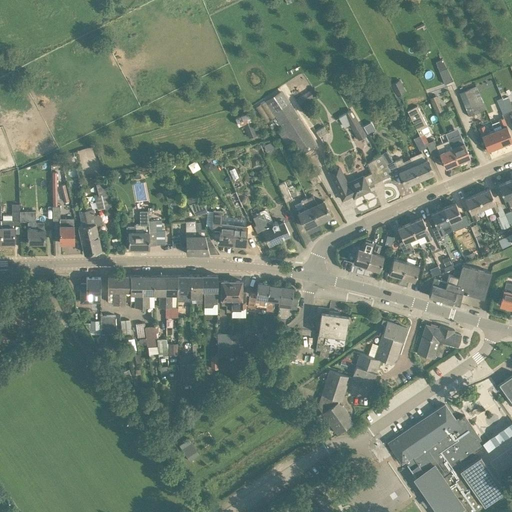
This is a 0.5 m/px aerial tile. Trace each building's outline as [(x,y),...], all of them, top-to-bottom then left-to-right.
[(446,84),(452,81),(447,71),(441,74),(446,84)] [(400,79),(391,84),(396,95),(405,91),(400,79)] [(485,109),(476,86),(459,93),(469,116),(485,109)] [(302,104),(312,98),(308,91),(298,97),(302,104)] [(430,97),(436,112),(443,109),(437,95),(430,97)] [(511,105),(508,97),(503,99),(508,112),(511,110),(511,105)] [(503,114),(508,112),(503,99),(502,98),(497,100),(503,114)] [(272,113),(291,140),(300,155),(317,144),(289,102),(272,113)] [(421,128),(427,125),(417,106),(407,111),(419,135),(420,135),(423,134),(421,128)] [(351,109),(338,118),(340,120),(345,117),(359,140),(367,135),(355,115),(351,109)] [(500,145),(511,140),(511,139),(503,118),(498,120),(499,121),(502,129),(495,132),(500,145)] [(252,120),(251,120),(243,124),(249,138),(257,134),(252,120)] [(375,129),(370,122),(363,126),(367,133),(375,129)] [(500,145),(495,132),(488,135),(484,126),(479,128),(487,150),(500,145)] [(291,140),(284,130),(279,134),(285,143),(291,140)] [(470,157),(460,134),(448,140),(449,140),(449,141),(452,148),(458,162),(470,157)] [(419,135),(413,138),(419,150),(426,147),(426,146),(424,144),(422,140),(420,135),(419,135)] [(428,142),(424,144),(426,146),(427,146),(431,156),(439,153),(445,168),(458,162),(452,148),(444,151),(441,143),(436,145),(433,140),(428,142)] [(264,146),(266,151),(275,147),(273,142),(264,146)] [(387,166),(394,161),(387,151),(381,154),(387,166)] [(421,152),(409,157),(413,165),(419,179),(433,173),(427,160),(425,161),(421,152)] [(367,163),(371,173),(375,182),(392,174),(387,166),(381,154),(367,163)] [(401,158),(394,161),(395,163),(405,186),(419,179),(413,165),(406,168),(401,158)] [(193,171),(201,167),(197,160),(190,163),(193,171)] [(313,167),(305,172),(313,186),(321,181),(313,167)] [(369,190),(367,186),(363,177),(362,176),(348,184),(339,167),(329,172),(342,200),(352,195),(353,198),(369,190)] [(498,185),(507,207),(511,205),(511,204),(511,202),(511,201),(511,183),(511,180),(498,185)] [(109,207),(103,182),(95,183),(97,194),(95,195),(98,210),(104,208),(109,207)] [(285,182),(278,185),(285,202),(292,199),(285,182)] [(69,201),(65,184),(61,185),(65,202),(69,201)] [(498,210),(489,189),(477,194),(483,208),(490,205),(493,213),(498,210)] [(208,212),(202,194),(185,199),(196,216),(208,212)] [(483,208),(477,194),(464,199),(474,221),(479,219),(478,216),(485,213),(483,208)] [(312,196),(306,199),(317,222),(330,216),(323,201),(316,204),(312,196)] [(317,222),(306,199),(301,201),(305,211),(299,214),(305,227),(317,222)] [(0,221),(1,243),(14,243),(14,224),(18,224),(18,222),(20,222),(19,211),(19,202),(12,202),(13,204),(11,204),(12,215),(3,215),(3,221),(0,221)] [(465,225),(455,203),(443,208),(449,223),(456,220),(460,227),(465,225)] [(84,253),(101,249),(96,225),(102,224),(100,216),(98,214),(93,215),(91,205),(85,207),(84,206),(80,207),(81,210),(79,211),(83,228),(79,228),(84,253)] [(52,220),(59,220),(59,221),(60,243),(74,243),(73,218),(60,218),(59,207),(52,207),(52,220)] [(446,233),(442,225),(449,223),(443,208),(431,214),(440,236),(446,233)] [(272,223),(267,211),(265,209),(252,215),(256,224),(254,224),(259,235),(263,233),(269,244),(290,235),(284,222),(278,225),(277,222),(275,222),(272,223)] [(126,227),(126,248),(149,248),(149,244),(165,244),(164,231),(162,231),(162,220),(149,220),(149,210),(141,210),(140,224),(136,224),(135,224),(135,227),(126,227)] [(232,243),(233,224),(220,223),(221,210),(213,210),(211,232),(220,232),(219,242),(232,243)] [(44,243),(44,230),(44,223),(36,223),(35,211),(19,211),(20,222),(27,222),(28,243),(44,243)] [(503,229),(510,227),(509,223),(505,214),(498,216),(503,229)] [(432,239),(422,217),(410,223),(416,237),(423,234),(427,241),(432,239)] [(198,253),(197,237),(195,237),(194,222),(186,222),(186,254),(198,253)] [(197,237),(198,253),(219,253),(206,235),(205,235),(205,229),(202,229),(200,222),(195,223),(195,222),(194,222),(195,237),(197,237)] [(416,237),(410,223),(397,228),(404,243),(400,244),(404,253),(408,253),(415,252),(411,245),(419,242),(416,237)] [(245,244),(246,225),(233,224),(232,243),(245,244)] [(391,247),(393,237),(387,235),(385,246),(391,247)] [(479,247),(484,244),(481,235),(475,237),(479,247)] [(181,247),(181,236),(172,236),(172,247),(181,247)] [(366,267),(371,252),(370,252),(374,241),(366,239),(362,249),(358,248),(353,263),(366,267)] [(379,270),(383,255),(371,252),(366,267),(379,270)] [(475,258),(473,252),(464,255),(467,261),(475,258)] [(451,264),(448,257),(442,259),(445,267),(451,264)] [(401,277),(406,262),(393,258),(389,273),(401,277)] [(406,262),(401,277),(414,281),(419,266),(406,262)] [(446,282),(434,278),(429,296),(459,305),(462,293),(484,300),(492,273),(463,264),(459,278),(449,275),(446,282)] [(434,267),(431,273),(433,277),(441,274),(438,266),(434,267)] [(119,275),(107,275),(107,302),(113,302),(113,303),(119,304),(119,275)] [(124,304),(124,293),(130,293),(130,294),(131,294),(130,275),(119,275),(119,304),(124,304)] [(142,307),(142,275),(130,275),(131,294),(134,294),(135,307),(142,307)] [(154,295),(154,275),(142,275),(142,307),(142,311),(146,311),(146,307),(149,307),(149,305),(154,305),(154,295)] [(164,275),(154,275),(154,295),(159,295),(159,307),(166,308),(164,275)] [(178,317),(178,301),(177,301),(177,275),(164,275),(166,308),(166,317),(178,317)] [(190,275),(177,275),(177,301),(178,301),(190,301),(190,298),(191,298),(190,275)] [(204,292),(204,275),(190,275),(191,298),(191,302),(197,302),(197,303),(202,303),(201,292),(204,292)] [(217,303),(217,276),(217,275),(204,275),(204,292),(205,306),(212,306),(214,303),(217,303)] [(101,292),(101,277),(86,277),(86,283),(80,283),(80,303),(93,303),(93,292),(101,292)] [(231,310),(231,281),(221,281),(221,305),(226,305),(226,312),(231,312),(231,310)] [(245,291),(241,291),(241,281),(231,281),(231,310),(241,310),(242,307),(245,307),(245,291)] [(511,283),(506,282),(501,298),(499,298),(498,303),(500,304),(500,305),(511,308),(511,283)] [(256,293),(251,292),(249,308),(254,309),(255,297),(267,299),(269,284),(257,283),(256,293)] [(270,324),(273,300),(279,301),(281,286),(269,284),(267,299),(264,323),(270,324)] [(293,288),(281,286),(278,307),(291,308),(295,309),(297,298),(292,298),(293,288)] [(343,346),(348,316),(321,312),(316,350),(320,350),(319,357),(328,358),(329,344),(343,346)] [(109,334),(109,316),(101,316),(101,318),(101,334),(109,334)] [(131,338),(128,320),(121,321),(123,338),(131,338)] [(90,330),(100,330),(100,321),(90,321),(90,324),(90,330)] [(401,339),(403,340),(407,327),(387,321),(383,333),(401,339)] [(146,338),(145,327),(144,322),(135,324),(138,339),(146,338)] [(461,335),(454,332),(454,330),(440,325),(439,328),(426,324),(417,354),(434,358),(435,354),(441,356),(445,343),(458,347),(461,335)] [(155,326),(145,327),(146,338),(148,347),(157,346),(155,326)] [(379,346),(399,352),(401,345),(400,343),(401,339),(383,333),(382,337),(379,346)] [(231,342),(231,334),(217,334),(217,356),(218,356),(231,356),(232,356),(232,342),(231,342)] [(255,344),(255,337),(248,336),(247,343),(255,344)] [(168,354),(166,339),(157,339),(158,354),(168,354)] [(239,342),(232,342),(232,356),(231,356),(243,356),(243,347),(239,347),(239,342)] [(178,355),(178,343),(168,343),(168,355),(178,355)] [(399,352),(379,346),(375,358),(380,359),(393,364),(394,359),(397,358),(399,352)] [(375,358),(360,353),(356,365),(374,371),(375,367),(378,366),(380,359),(375,358)] [(257,360),(254,356),(248,360),(251,364),(257,360)] [(376,372),(374,371),(356,365),(352,378),(372,384),(376,372)] [(129,369),(120,373),(124,382),(133,378),(129,369)] [(345,389),(348,382),(346,380),(348,376),(330,371),(326,383),(345,389)] [(511,375),(497,386),(507,400),(510,398),(511,401),(511,375)] [(162,384),(164,401),(177,400),(176,383),(162,384)] [(343,395),(345,389),(326,383),(322,395),(338,400),(340,401),(341,396),(343,395)] [(318,409),(337,402),(338,400),(322,395),(318,409)] [(343,406),(340,405),(338,402),(337,402),(318,409),(329,424),(347,411),(343,406)] [(460,502),(443,477),(458,467),(455,462),(459,459),(462,463),(486,446),(475,431),(464,415),(459,420),(457,418),(455,419),(445,404),(388,443),(402,463),(405,461),(406,460),(408,463),(407,464),(411,470),(423,488),(422,489),(425,494),(427,493),(439,511),(455,511),(458,510),(463,507),(460,502)] [(347,411),(329,424),(337,434),(353,423),(350,419),(351,417),(347,411)] [(190,462),(200,455),(189,440),(180,446),(190,462)] [(443,477),(460,502),(463,507),(466,510),(466,511),(475,511),(505,491),(480,456),(460,470),(458,467),(443,477)] [(422,500),(427,507),(432,504),(427,497),(422,500)]
